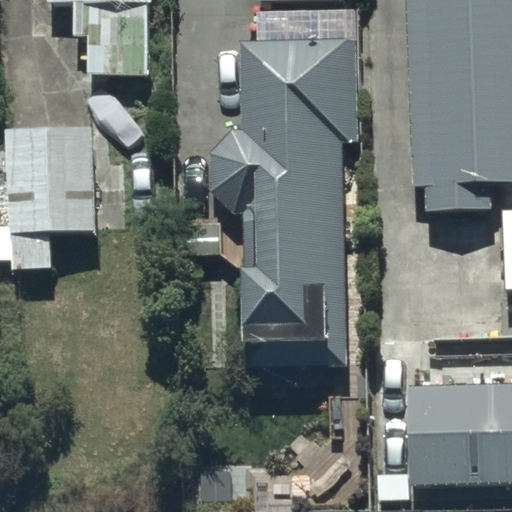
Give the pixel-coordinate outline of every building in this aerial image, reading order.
[(153,74),(151,0),(56,0),(56,13),(79,12),(80,46),(93,46),(94,84),(153,83),(153,74)] [(258,0),(258,13),(343,12),(342,0),(258,0)] [(511,0),(395,0),(400,192),(415,194),(417,224),(479,221),(478,196),(511,194),(511,0)] [(201,205),(223,230),(233,229),(234,288),(218,288),(219,366),(238,366),(238,378),(335,377),(335,364),(349,363),(348,217),(334,217),(334,153),(349,153),(348,51),(240,52),(230,52),(230,140),(221,141),(199,165),(201,205)] [(100,236),(96,134),(10,137),(14,225),(0,225),(0,262),(19,262),(20,272),(59,271),(58,238),(100,236)] [(164,161),(113,160),(112,227),(163,228),(164,161)] [(499,404),(362,408),(365,505),(502,502),(499,404)]
